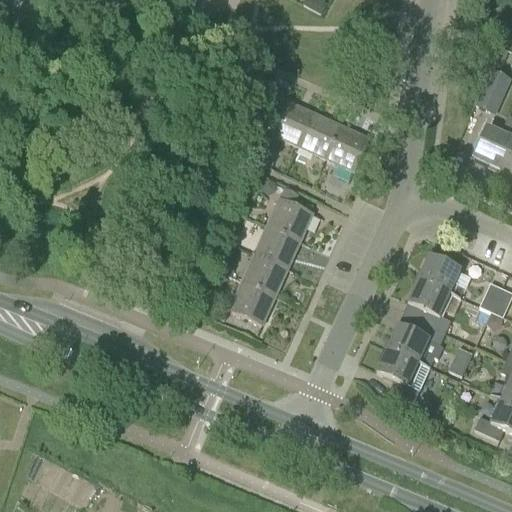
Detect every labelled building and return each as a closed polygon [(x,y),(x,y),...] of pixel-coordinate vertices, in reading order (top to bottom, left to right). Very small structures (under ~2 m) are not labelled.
[(511,84),(511,58),(500,54),(491,74),(489,73),(473,110),(494,120),(510,84),(511,84)] [(247,107),(254,92),(242,88),(236,103),(247,107)] [(271,138),(286,104),(258,92),(243,125),(271,138)] [(297,150),(313,117),(286,104),(271,138),(297,150)] [(324,162),(340,129),(313,117),(297,150),(324,162)] [(511,162),(503,158),(511,138),(511,121),(507,120),(499,137),(486,131),(472,161),(508,177),(511,167),(511,162)] [(340,129),(324,162),(352,175),(367,142),(340,129)] [(511,162),(511,167),(508,177),(511,179),(511,138),(503,158),(511,162)] [(344,203),(347,190),(322,184),(319,197),(344,203)] [(267,231),(300,246),(312,218),(293,209),(298,198),(285,193),(286,191),(277,187),(274,193),(282,197),(279,203),(267,231)] [(288,273),(300,246),(267,231),(254,258),(288,273)] [(275,300),(288,273),(254,258),(242,285),(275,300)] [(418,283),(459,301),(462,293),(453,288),(459,274),(429,260),(418,283)] [(487,284),(511,295),(511,279),(492,271),(487,284)] [(458,304),(459,301),(418,283),(408,306),(426,314),(420,326),(445,337),(451,325),(439,320),(448,300),(458,304)] [(263,328),(275,300),(242,285),(230,313),(263,328)] [(490,315),(500,292),(489,287),(479,310),(490,315)] [(500,292),(490,315),(501,320),(511,296),(500,292)] [(223,324),(228,313),(220,310),(215,321),(223,324)] [(440,348),(445,337),(420,326),(415,338),(397,329),(387,352),(429,371),(433,362),(423,357),(428,344),(440,348)] [(461,380),(472,357),(459,351),(448,374),(461,380)] [(414,406),(429,371),(387,352),(377,374),(394,383),(389,395),(414,406)] [(511,366),(506,364),(500,376),(511,381),(501,403),(511,408),(511,366)] [(511,436),(511,408),(501,403),(490,426),(480,421),(474,433),(500,445),(505,433),(511,436)]
